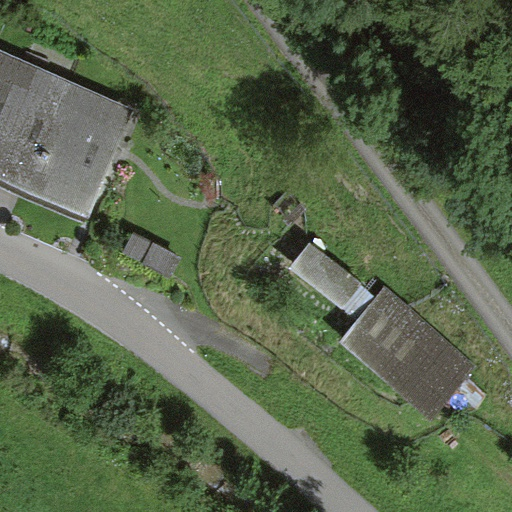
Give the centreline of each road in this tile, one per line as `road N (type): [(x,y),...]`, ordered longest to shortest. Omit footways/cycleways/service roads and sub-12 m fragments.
road 1 (unclassified): [(0,252),(82,296),(189,374),(343,511)]
road 2 (unclassified): [(511,340),(259,0)]
